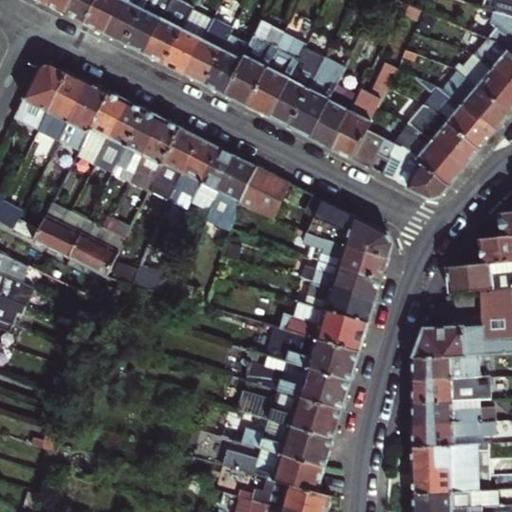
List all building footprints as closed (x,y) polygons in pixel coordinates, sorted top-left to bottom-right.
[(49,0),(47,4),(66,14),(72,0),(49,0)] [(72,0),(66,14),(85,23),(96,0),(72,0)] [(105,34),(122,0),(96,0),(85,23),(105,34)] [(125,44),(147,0),(122,0),(105,34),(125,44)] [(147,0),(125,44),(145,54),(172,0),(147,0)] [(172,0),(145,54),(165,64),(193,10),(193,8),(194,7),(191,6),(179,0),(172,0)] [(511,16),(511,0),(499,0),(496,11),(511,16)] [(193,10),(165,64),(176,70),(185,74),(212,20),(193,10)] [(511,16),(496,11),(492,24),(498,27),(489,38),(497,42),(509,50),(511,53),(511,16)] [(418,31),(427,35),(433,21),(424,17),(418,31)] [(213,18),(212,20),(185,74),(196,79),(205,84),(230,35),(233,28),(213,18)] [(249,45),(225,94),(248,106),(285,32),(262,20),(249,45)] [(248,106),(270,117),(305,48),(307,43),(285,32),(248,106)] [(205,84),(225,94),(249,45),(230,35),(205,84)] [(511,53),(509,50),(497,42),(489,38),(475,53),(486,62),(495,70),(494,71),(508,83),(509,82),(511,80),(511,53)] [(305,48),(270,117),(290,127),(325,58),(305,48)] [(415,63),(419,55),(414,53),(411,52),(407,60),(415,63)] [(511,113),(511,111),(511,80),(509,82),(508,83),(494,71),(495,70),(486,62),(475,53),(464,66),(460,63),(456,68),(463,74),(511,113)] [(334,63),(325,58),(290,127),(310,137),(337,84),(346,67),(335,62),(334,63)] [(15,117),(39,129),(68,70),(53,62),(41,66),(15,117)] [(342,129),(333,148),(353,159),(368,129),(379,107),(389,88),(399,70),(387,64),(371,95),(361,89),(358,95),(353,105),(350,111),(349,110),(347,109),(342,119),(338,127),(342,129)] [(39,129),(60,139),(89,81),(68,70),(39,129)] [(482,116),(497,129),(511,113),(463,74),(457,82),(453,79),(445,89),(447,90),(464,104),(462,106),(473,114),(479,120),(482,116)] [(424,105),(430,108),(481,148),(493,134),(497,129),(482,116),(479,120),(473,114),(462,106),(464,104),(447,90),(445,89),(432,83),(415,76),(413,78),(433,95),(424,105)] [(80,150),(110,91),(89,81),(60,139),(80,150)] [(331,148),(333,148),(342,129),(338,127),(342,119),(347,109),(349,110),(350,111),(353,105),(358,95),(337,84),(310,137),(331,148)] [(399,94),(389,88),(379,107),(392,114),(402,95),(399,94)] [(78,154),(96,163),(128,100),(110,91),(80,150),(78,154)] [(114,172),(146,109),(128,100),(96,163),(108,169),(114,172)] [(481,148),(430,108),(424,105),(409,123),(414,125),(433,140),(432,142),(447,158),(450,154),(465,167),(481,148)] [(114,172),(132,181),(163,118),(146,109),(114,172)] [(132,181),(150,190),(182,128),(163,118),(132,181)] [(433,140),(414,125),(409,123),(408,122),(394,141),(404,146),(450,185),(465,167),(450,154),(447,158),(432,142),(433,140)] [(150,190),(169,200),(201,137),(182,128),(150,190)] [(404,146),(394,141),(382,136),(368,129),(353,159),(370,167),(377,152),(390,159),(382,173),(430,198),(430,199),(442,195),(450,185),(404,146)] [(187,208),(191,201),(220,147),(201,137),(169,200),(187,208)] [(208,217),(239,157),(220,147),(191,201),(204,207),(200,213),(208,217)] [(231,228),(239,204),(258,166),(239,157),(208,217),(231,228)] [(275,219),(291,183),(258,166),(239,204),(275,219)] [(109,183),(114,172),(108,169),(102,180),(109,183)] [(389,232),(388,232),(314,195),(305,212),(315,217),(307,233),(310,234),(389,258),(393,244),(394,244),(389,232)] [(69,259),(89,220),(72,211),(53,202),(39,229),(33,241),(69,259)] [(511,211),(501,213),(504,235),(504,236),(511,235),(511,211)] [(126,239),(132,227),(113,218),(108,229),(126,239)] [(33,241),(39,229),(19,219),(14,230),(33,241)] [(115,261),(126,239),(108,229),(90,220),(89,220),(69,259),(107,278),(115,261)] [(300,235),(309,239),(310,234),(307,233),(302,231),(300,235)] [(383,278),(389,258),(310,234),(309,239),(307,245),(316,248),(313,259),(319,261),(383,278)] [(511,235),(504,236),(504,235),(481,238),(484,263),(484,264),(489,263),(509,261),(511,260),(511,235)] [(231,243),(227,256),(239,260),(243,247),(231,243)] [(30,266),(23,262),(0,250),(0,272),(23,282),(30,266)] [(132,285),(139,270),(115,261),(107,278),(132,285)] [(376,300),(383,278),(319,261),(316,269),(306,266),(302,279),(312,282),(331,287),(341,290),(341,288),(358,292),(357,296),(376,300)] [(490,274),(510,272),(509,261),(489,263),(490,274)] [(511,271),(510,272),(490,274),(489,263),(484,264),(484,263),(448,267),(450,294),(480,290),(511,286),(511,271)] [(157,290),(162,277),(164,273),(141,265),(139,270),(132,285),(157,290)] [(34,288),(23,282),(0,272),(0,296),(26,307),(34,288)] [(181,298),(185,284),(162,277),(157,290),(181,298)] [(357,296),(358,292),(341,288),(341,290),(331,287),(312,282),(307,303),(370,322),(376,300),(357,296)] [(190,301),(195,287),(185,284),(181,298),(190,301)] [(511,286),(480,290),(482,325),(425,328),(414,357),(480,355),(511,353),(511,286)] [(122,291),(108,288),(105,302),(118,306),(122,291)] [(26,307),(0,296),(0,319),(13,324),(19,312),(23,314),(26,307)] [(361,351),(370,322),(307,303),(300,301),(296,317),(284,313),(280,327),(361,351)] [(96,317),(82,310),(77,328),(91,334),(96,317)] [(13,324),(0,319),(0,328),(11,332),(13,324)] [(352,380),(361,351),(280,327),(273,325),(265,353),(268,354),(352,380)] [(343,409),(352,380),(268,354),(265,364),(253,360),(247,380),(279,390),(343,409)] [(481,377),(480,355),(414,357),(413,380),(481,377)] [(493,376),(481,377),(413,380),(413,402),(482,399),(494,398),(493,376)] [(334,438),(343,409),(279,390),(276,399),(244,390),(239,409),(270,418),(334,438)] [(482,407),(482,399),(413,402),(413,425),(496,421),(496,406),(482,407)] [(325,466),(334,438),(270,418),(266,432),(235,423),(230,438),(262,447),(325,466)] [(497,427),(496,421),(413,425),(413,447),(456,444),(455,434),(460,437),(485,435),(497,435),(497,427)] [(87,431),(74,427),(69,441),(82,445),(87,431)] [(60,443),(63,433),(51,429),(44,449),(56,453),(60,443)] [(485,443),(485,435),(460,437),(455,434),(456,444),(481,443),(485,443)] [(481,443),(456,444),(413,447),(413,471),(414,473),(433,472),(433,468),(450,467),(450,469),(481,467),(500,466),(511,464),(511,451),(511,452),(511,456),(511,457),(482,459),(481,443)] [(206,455),(221,459),(224,450),(209,445),(206,455)] [(318,491),(325,466),(262,447),(259,457),(227,448),(223,464),(270,477),(318,491)] [(51,470),(51,468),(55,456),(47,453),(42,467),(51,470)] [(511,471),(511,464),(500,466),(500,473),(511,471)] [(481,475),(481,467),(450,469),(450,467),(433,468),(433,472),(414,473),(414,494),(470,491),(470,476),(481,475)] [(328,511),(333,495),(318,491),(270,477),(266,492),(255,489),(254,492),(242,488),(240,497),(290,510),(291,509),(302,511),(328,511)] [(63,486),(54,484),(50,496),(59,498),(63,486)] [(497,505),(497,490),(470,491),(414,494),(415,511),(507,511),(508,505),(497,505)] [(234,511),(239,497),(222,491),(215,511),(234,511)] [(302,511),(291,509),(290,510),(240,497),(239,497),(234,511),(302,511)]
